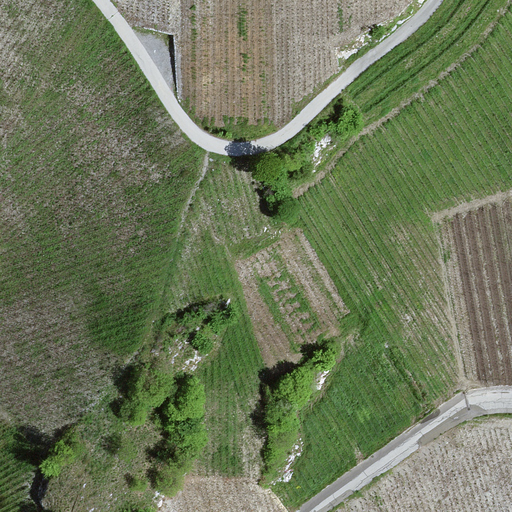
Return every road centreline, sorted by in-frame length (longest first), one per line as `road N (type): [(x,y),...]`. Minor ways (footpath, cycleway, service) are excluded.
road 1 (unclassified): [(434,0),(291,129),(246,149),(204,141),(187,125),(100,0)]
road 2 (unclassified): [(511,406),(459,409),(318,511)]
